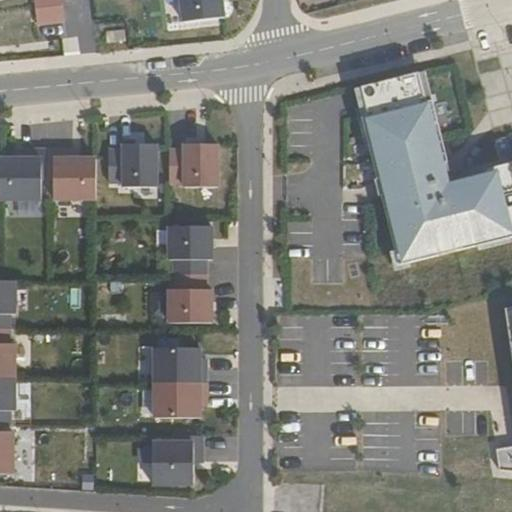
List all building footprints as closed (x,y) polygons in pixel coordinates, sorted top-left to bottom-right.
[(65,6),(64,0),(36,0),(37,9),(65,6)] [(183,0),(186,23),(226,18),(223,0),(183,0)] [(67,22),(65,6),(37,9),(39,25),(67,22)] [(511,237),(511,163),(453,178),(426,73),(356,89),(400,265),(511,237)] [(124,187),(158,187),(158,144),(124,144),(124,150),(110,150),(110,182),(124,182),(124,187)] [(171,182),(186,182),(186,187),(220,187),(220,144),(186,144),(186,149),(172,149),(171,182)] [(43,178),(50,178),(50,151),(32,151),(32,159),(2,159),(1,168),(1,200),(43,200),(43,178)] [(56,200),(98,200),(98,159),(67,159),(67,151),(50,151),(50,178),(56,178),(56,200)] [(177,275),(208,276),(209,260),(214,260),(214,227),(171,227),(171,260),(177,260),(177,275)] [(171,324),(214,324),(214,291),(208,291),(208,276),(177,275),(176,291),(172,291),(171,324)] [(0,328),(12,329),(12,314),(17,314),(17,281),(0,280),(0,328)] [(500,471),(511,471),(511,308),(504,310),(511,357),(511,447),(497,450),(500,471)] [(0,376),(17,377),(17,344),(12,344),(12,329),(0,328),(0,376)] [(157,383),(208,383),(208,367),(203,367),(203,348),(156,349),(157,383)] [(0,425),(12,426),(12,411),(17,411),(17,377),(0,376),(0,425)] [(157,419),(203,418),(202,399),(209,399),(208,383),(157,383),(157,419)] [(16,432),(0,431),(0,473),(15,474),(16,432)] [(154,485),(195,485),(195,454),(203,454),(204,437),(176,436),(176,443),(154,443),(154,485)]
